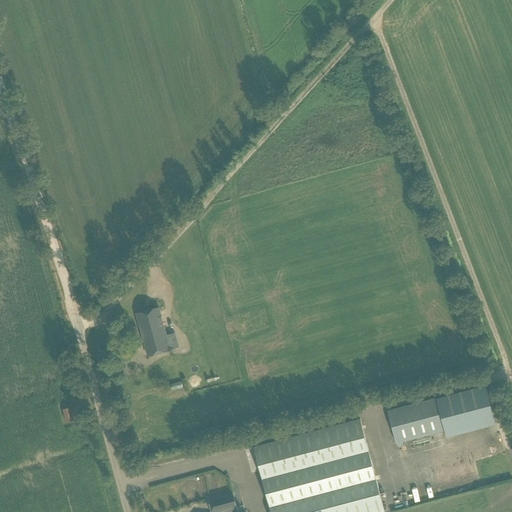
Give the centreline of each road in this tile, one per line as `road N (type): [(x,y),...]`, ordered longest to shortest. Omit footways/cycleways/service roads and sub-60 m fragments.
road 1 (unknown): [(240,447),(494,372),(377,52),(376,17)]
road 2 (track): [(77,327),(0,82)]
road 3 (unclassified): [(127,511),(77,327)]
road 4 (unknown): [(119,481),(240,447)]
